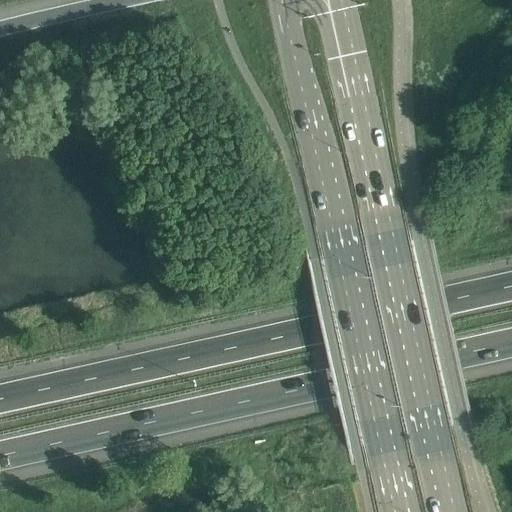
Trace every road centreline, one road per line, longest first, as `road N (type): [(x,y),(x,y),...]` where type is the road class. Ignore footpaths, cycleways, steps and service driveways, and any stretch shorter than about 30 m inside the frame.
road 1 (motorway): [(0,459),(511,344)]
road 2 (motorway): [(511,283),(0,396)]
road 3 (secondary): [(281,0),(394,511)]
road 4 (secondary): [(453,511),(341,0)]
road 5 (motorway): [(117,0),(0,28)]
